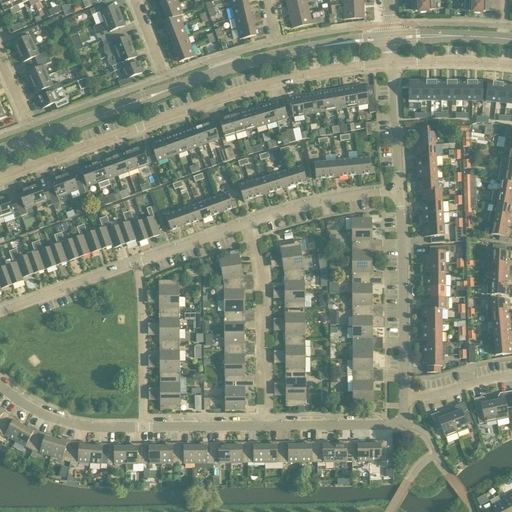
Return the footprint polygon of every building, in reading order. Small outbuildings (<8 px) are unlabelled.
[(0,0),(0,3),(4,12),(9,9),(12,15),(16,13),(10,0),(0,0)] [(20,11),(17,6),(23,3),(21,0),(10,0),(16,13),(20,11)] [(85,9),(91,6),(88,0),(86,0),(83,2),(85,9)] [(176,0),(160,0),(159,1),(163,11),(179,4),(176,0)] [(289,16),(309,12),(307,3),(316,1),(315,0),(302,0),(286,4),(289,16)] [(413,0),(414,5),(410,5),(410,11),(415,11),(415,12),(420,12),(420,13),(426,13),(426,11),(431,11),(431,10),(435,10),(434,0),(413,0)] [(464,0),(464,11),(468,11),(468,12),(473,12),(473,13),(479,14),(480,12),(485,13),(485,11),(489,12),(489,6),(485,5),(485,0),(464,0)] [(179,16),(183,15),(179,4),(163,11),(167,20),(167,21),(179,16)] [(248,4),(232,8),(234,18),(250,15),(248,4)] [(71,14),(68,5),(61,8),(63,11),(65,17),(71,14)] [(90,10),(92,16),(95,25),(94,26),(120,16),(116,6),(104,11),(102,5),(90,10)] [(343,7),(344,20),(364,19),(363,6),(343,7)] [(58,7),(48,11),(51,17),(60,12),(58,7)] [(320,18),(311,20),(309,12),(289,16),(292,29),(312,24),(321,22),(320,18)] [(250,15),(234,18),(236,29),(253,25),(250,15)] [(102,41),(103,40),(114,36),(112,31),(124,26),(120,16),(94,26),(93,27),(97,39),(99,38),(100,38),(102,41)] [(167,20),(163,22),(167,32),(183,26),(179,16),(167,21),(167,20)] [(76,27),(74,20),(64,23),(67,31),(76,27)] [(59,34),(65,32),(62,24),(56,27),(59,34)] [(20,25),(11,29),(13,33),(22,29),(20,25)] [(253,25),(236,29),(239,40),(255,36),(253,25)] [(183,26),(167,32),(171,42),(187,36),(183,26)] [(25,37),(13,43),(17,53),(34,46),(30,36),(37,32),(35,27),(23,32),(25,37)] [(71,36),(77,50),(84,47),(78,33),(71,36)] [(114,36),(103,40),(102,41),(104,46),(103,50),(105,54),(108,56),(108,57),(132,47),(129,37),(116,42),(114,36)] [(187,36),(171,42),(175,52),(191,46),(187,36)] [(46,52),(38,55),(34,46),(17,53),(21,63),(34,58),(36,63),(48,57),(46,52)] [(179,63),(195,57),(191,46),(175,52),(179,63)] [(114,72),(121,69),(126,67),(124,62),(137,57),(132,47),(108,57),(107,60),(108,64),(112,67),(114,72)] [(43,66),(50,63),(48,57),(36,63),(39,68),(26,73),(30,83),(47,76),(43,66)] [(139,62),(126,67),(121,69),(125,79),(118,82),(120,88),(132,83),(130,78),(143,73),(139,62)] [(83,78),(81,71),(75,73),(77,80),(83,78)] [(47,88),(50,93),(62,88),(59,83),(52,86),(47,76),(30,83),(35,93),(47,88)] [(81,89),(88,86),(85,78),(77,81),(81,89)] [(421,81),(408,81),(408,103),(421,103),(421,81)] [(431,81),(421,81),(421,101),(431,101),(431,81)] [(441,81),(431,81),(431,101),(441,101),(441,81)] [(451,81),(441,81),(441,101),(451,101),(451,81)] [(462,82),(451,81),(451,101),(462,101),(462,82)] [(472,82),(462,82),(462,101),(472,101),(472,82)] [(482,82),(472,82),(472,101),(482,102),(482,82)] [(497,83),(487,82),(485,101),(495,103),(497,83)] [(508,84),(497,83),(495,103),(505,104),(508,84)] [(353,87),(357,106),(368,105),(364,85),(353,87)] [(343,89),(346,108),(357,106),(353,87),(343,89)] [(59,101),(54,91),(62,88),(50,93),(37,98),(42,109),(54,103),(56,109),(68,103),(66,98),(59,101)] [(332,90),(336,110),(346,108),(343,89),(332,90)] [(322,92),(325,112),(336,110),(332,90),(322,92)] [(311,94),(314,114),(325,112),(322,92),(311,94)] [(300,96),(304,116),(314,114),(311,94),(300,96)] [(304,116),(300,96),(289,98),(293,118),(304,116)] [(270,103),(276,122),(287,119),(281,100),(270,103)] [(260,106),(266,125),(276,122),(270,103),(260,106)] [(250,109),(256,128),(266,125),(260,106),(250,109)] [(239,112),(245,132),(256,128),(250,109),(239,112)] [(229,115),(235,135),(245,132),(239,112),(229,115)] [(235,135),(229,115),(218,119),(224,138),(235,135)] [(201,125),(208,144),(219,140),(212,121),(201,125)] [(467,127),(460,127),(460,131),(462,131),(462,135),(476,135),(476,134),(480,134),(481,130),(472,129),(472,124),(467,127)] [(191,128),(198,147),(208,144),(201,125),(191,128)] [(338,126),(332,127),(333,134),(340,133),(338,126)] [(419,127),(419,134),(419,137),(414,138),(415,146),(435,145),(434,133),(434,127),(419,127)] [(181,132),(188,151),(198,147),(191,128),(181,132)] [(300,134),(299,128),(292,129),(295,141),(308,138),(307,132),(300,134)] [(286,130),(289,143),(295,141),(292,129),(286,130)] [(171,136),(178,155),(188,151),(181,132),(171,136)] [(469,143),(473,143),(473,138),(471,138),(471,135),(475,136),(476,135),(462,135),(462,143),(469,143)] [(161,139),(167,158),(178,155),(171,136),(161,139)] [(509,150),(511,150),(511,139),(505,138),(503,149),(509,149),(509,150)] [(167,158),(161,139),(150,143),(157,162),(167,158)] [(420,157),(436,156),(435,145),(415,146),(415,155),(420,155),(420,157)] [(131,150),(138,169),(148,165),(142,146),(131,150)] [(235,159),(231,147),(225,149),(229,161),(235,159)] [(219,151),(222,163),(229,161),(225,149),(219,151)] [(121,154),(128,173),(138,169),(131,150),(121,154)] [(111,157),(118,176),(128,173),(121,154),(111,157)] [(416,169),(436,168),(436,156),(420,157),(421,160),(416,160),(416,169)] [(101,161),(107,180),(118,176),(111,157),(101,161)] [(357,159),(359,175),(374,174),(374,167),(370,168),(369,158),(357,159)] [(347,160),(348,176),(359,175),(357,159),(347,160)] [(511,161),(507,160),(501,159),(499,170),(511,172),(511,161)] [(336,161),(337,178),(348,176),(347,160),(336,161)] [(91,165),(97,184),(107,180),(101,161),(91,165)] [(325,162),(326,179),(337,178),(336,161),(325,162)] [(326,179),(325,162),(314,163),(315,180),(326,179)] [(84,179),(81,180),(75,182),(71,172),(61,176),(67,194),(78,191),(79,195),(89,192),(87,187),(97,184),(91,165),(80,168),(84,179)] [(291,170),(296,185),(306,182),(302,166),(291,170)] [(422,180),(437,179),(436,168),(416,169),(417,178),(422,177),(422,180)] [(296,185),(291,170),(280,173),(285,189),(296,185)] [(511,172),(499,170),(498,180),(497,181),(511,183),(511,172)] [(182,178),(180,172),(174,174),(176,180),(182,178)] [(285,189),(280,173),(270,176),(275,192),(285,189)] [(59,205),(59,203),(57,198),(67,194),(61,176),(50,179),(54,190),(48,192),(53,205),(54,208),(58,207),(59,205)] [(275,192),(270,176),(259,179),(264,195),(275,192)] [(264,195),(259,179),(249,183),(254,198),(264,195)] [(438,191),(438,190),(437,179),(422,180),(422,183),(417,183),(418,192),(421,192),(438,191)] [(511,183),(497,181),(498,180),(496,180),(495,184),(498,184),(496,191),(496,192),(511,194),(511,183)] [(149,185),(147,182),(143,183),(146,190),(153,188),(152,184),(149,185)] [(28,187),(35,206),(45,202),(47,207),(53,205),(48,192),(43,194),(39,183),(28,187)] [(254,198),(249,183),(238,186),(243,202),(254,198)] [(16,204),(21,216),(26,214),(25,210),(35,206),(28,187),(18,191),(22,202),(16,204)] [(427,203),(442,202),(441,190),(438,190),(438,191),(421,192),(422,200),(427,200),(427,203)] [(113,194),(116,201),(125,198),(123,191),(113,194)] [(511,194),(496,192),(496,191),(493,191),(491,202),(511,205),(511,194)] [(115,201),(112,193),(108,195),(108,196),(101,199),(103,206),(115,201)] [(217,197),(222,213),(237,208),(234,201),(231,203),(227,193),(217,197)] [(0,197),(0,209),(3,218),(13,214),(15,219),(21,216),(16,204),(10,206),(6,195),(0,197)] [(206,201),(212,216),(222,213),(217,197),(206,201)] [(196,205),(202,220),(212,216),(206,201),(196,205)] [(423,214),(443,213),(442,202),(427,203),(427,206),(422,206),(423,214)] [(495,213),(509,216),(510,213),(511,213),(511,205),(491,202),(490,205),(493,205),(491,212),(495,213)] [(186,208),(191,224),(202,220),(196,205),(186,208)] [(146,209),(148,215),(149,218),(142,220),(149,239),(160,235),(150,207),(146,209)] [(176,212),(181,228),(191,224),(186,208),(176,212)] [(134,223),(130,211),(126,213),(136,241),(137,243),(149,239),(142,220),(134,223)] [(181,228),(176,212),(165,216),(168,225),(165,227),(167,233),(181,228)] [(123,214),(125,220),(126,223),(118,226),(125,245),(136,241),(126,213),(123,214)] [(428,225),(443,225),(443,213),(423,214),(423,223),(428,223),(428,225)] [(493,224),(507,226),(507,227),(510,227),(511,219),(509,219),(509,216),(495,213),(493,224)] [(362,215),(362,219),(351,219),(351,235),(371,235),(371,219),(369,219),(369,215),(362,215)] [(111,228),(106,217),(103,218),(114,249),(125,245),(118,226),(111,228)] [(99,219),(101,225),(102,228),(95,231),(101,250),(112,246),(113,249),(114,249),(103,218),(99,219)] [(507,226),(493,224),(491,235),(508,238),(510,230),(507,230),(507,227),(507,226)] [(87,234),(84,225),(80,226),(90,254),(101,250),(95,231),(87,234)] [(444,243),(444,236),(443,225),(428,225),(428,228),(423,229),(424,238),(430,237),(431,243),(444,243)] [(76,228),(79,234),(80,236),(72,239),(79,258),(90,254),(80,226),(76,228)] [(65,242),(61,233),(58,234),(68,262),(79,258),(72,239),(65,242)] [(54,236),(56,242),(57,245),(49,247),(56,266),(68,262),(58,234),(54,236)] [(351,251),(371,251),(371,235),(351,235),(351,251)] [(42,250),(39,241),(35,243),(45,270),(56,266),(49,247),(42,250)] [(282,261),(301,258),(299,241),(279,244),(282,261)] [(31,244),(33,250),(34,253),(27,255),(34,274),(45,270),(35,243),(31,244)] [(492,262),(506,263),(506,260),(509,260),(510,252),(505,252),(505,245),(492,245),(492,262)] [(429,247),(430,252),(430,255),(425,255),(425,264),(445,264),(445,253),(449,252),(449,246),(429,247)] [(19,258),(16,249),(12,251),(23,281),(24,281),(23,278),(34,274),(27,255),(19,258)] [(9,252),(11,258),(13,264),(5,266),(12,285),(23,281),(12,251),(9,252)] [(352,267),(372,267),(371,251),(351,251),(352,267)] [(318,262),(326,261),(326,254),(317,255),(318,262)] [(239,255),(219,258),(221,269),(241,266),(239,255)] [(284,275),(304,275),(301,258),(282,261),(284,275)] [(491,273),(509,274),(509,266),(506,266),(506,263),(492,262),(491,273)] [(430,275),(445,275),(445,264),(425,264),(425,272),(430,272),(430,275)] [(0,268),(0,286),(2,292),(1,289),(12,285),(5,266),(0,268)] [(241,266),(221,269),(223,285),(243,284),(241,266)] [(352,282),(372,282),(372,267),(352,267),(352,282)] [(509,274),(491,273),(491,283),(491,284),(505,284),(505,281),(508,281),(509,274)] [(284,292),(304,292),(304,275),(284,275),(284,277),(284,292)] [(425,287),(445,287),(445,275),(430,275),(430,278),(425,278),(425,287)] [(158,281),(158,297),(178,297),(178,281),(158,281)] [(352,298),(372,298),(372,282),(352,282),(352,298)] [(505,288),(505,284),(491,284),(491,283),(487,283),(486,295),(508,296),(508,288),(505,288)] [(223,302),(243,301),(243,284),(223,285),(223,302)] [(445,287),(425,287),(425,295),(430,295),(430,298),(445,298),(445,287)] [(284,308),(304,308),(304,292),(284,292),(284,308)] [(178,297),(158,297),(159,314),(179,313),(178,297)] [(352,314),(372,314),(372,298),(352,298),(352,314)] [(449,310),(449,309),(449,298),(445,298),(430,298),(430,301),(425,301),(425,309),(441,309),(441,310),(445,310),(449,310)] [(491,312),(506,311),(505,308),(508,308),(508,300),(490,301),(491,312)] [(243,301),(223,302),(224,318),(244,317),(243,301)] [(284,324),(304,324),(304,308),(284,308),(284,324)] [(426,321),(441,321),(441,310),(441,309),(425,309),(421,309),(421,318),(426,318),(426,321)] [(330,311),(329,324),(339,324),(339,311),(330,311)] [(492,323),(510,322),(509,314),(506,314),(506,311),(491,312),(492,323)] [(179,313),(159,314),(159,330),(179,330),(179,313)] [(184,313),(184,319),(193,319),(193,321),(193,329),(199,328),(199,321),(199,318),(199,313),(184,313)] [(352,330),(372,330),(372,314),(352,314),(352,330)] [(224,318),(224,334),(244,334),(244,317),(224,318)] [(422,332),(441,332),(441,321),(426,321),(426,324),(421,324),(422,332)] [(493,334),(507,333),(507,329),(510,329),(510,322),(492,323),(493,334)] [(304,324),(284,324),(285,341),(305,340),(304,324)] [(179,330),(159,330),(159,346),(179,346),(179,330)] [(352,346),(372,345),(372,330),(352,330),(352,346)] [(426,344),(442,344),(441,332),(422,332),(422,341),(426,341),(426,344)] [(494,345),(508,343),(508,344),(511,343),(511,336),(508,336),(507,333),(493,334),(494,345)] [(244,334),(224,334),(224,350),(244,350),(244,334)] [(285,357),(305,357),(305,340),(285,341),(285,357)] [(508,343),(494,345),(495,356),(511,354),(511,349),(511,346),(509,347),(508,344),(508,343)] [(422,355),(442,355),(442,344),(426,344),(426,347),(422,347),(422,355)] [(352,361),(372,361),(372,345),(352,346),(352,361)] [(179,346),(159,346),(159,362),(179,362),(179,346)] [(224,350),(224,366),(244,366),(244,350),(224,350)] [(440,373),(440,367),(442,367),(442,355),(422,355),(422,364),(427,364),(427,373),(440,373)] [(285,373),(305,373),(305,357),(285,357),(285,373)] [(352,377),(372,377),(372,361),(352,361),(352,377)] [(179,362),(159,362),(159,378),(179,378),(179,362)] [(224,366),(224,382),(244,382),(244,366),(224,366)] [(285,390),(305,389),(305,373),(285,373),(285,390)] [(352,393),(372,393),(372,377),(352,377),(352,393)] [(159,378),(160,395),(180,394),(179,378),(159,378)] [(224,382),(224,399),(244,398),(244,382),(224,382)] [(305,389),(285,390),(285,406),(297,406),(303,406),(305,406),(305,389)] [(492,402),(496,421),(508,418),(506,409),(511,408),(509,392),(499,394),(501,400),(492,402)] [(372,393),(352,393),(352,409),(372,409),(372,393)] [(160,395),(160,411),(180,411),(180,394),(160,395)] [(479,424),(484,423),(496,421),(492,402),(484,404),(482,397),(473,399),(477,415),(479,424)] [(224,399),(225,410),(245,410),(244,398),(224,399)] [(471,422),(470,418),(464,403),(455,406),(457,412),(449,415),(456,433),(468,429),(466,424),(471,422)] [(1,409),(0,408),(0,428),(9,415),(1,409)] [(456,433),(449,415),(441,418),(439,412),(430,415),(436,430),(441,428),(444,437),(456,433)] [(0,433),(14,442),(23,426),(19,424),(18,420),(9,415),(0,428),(0,433)] [(14,442),(25,447),(32,451),(40,432),(31,427),(27,428),(23,426),(14,442)] [(32,451),(50,457),(55,440),(51,439),(49,435),(40,432),(32,451)] [(55,440),(50,457),(69,462),(73,442),(63,439),(60,441),(55,440)] [(373,445),(369,445),(369,462),(392,462),(392,441),(376,442),(373,445)] [(477,449),(482,446),(478,441),(473,444),(477,449)] [(69,462),(77,463),(88,464),(89,446),(86,446),(83,443),(73,442),(69,462)] [(264,446),(264,463),(282,463),(282,442),(272,443),(269,446),(264,446)] [(282,442),(282,463),(299,463),(299,445),(295,445),(292,442),(282,442)] [(299,445),(299,463),(317,463),(316,442),(306,442),(303,445),(299,445)] [(316,442),(317,463),(334,463),(334,445),(329,445),(326,442),(316,442)] [(334,445),(334,463),(351,462),(351,442),(341,442),(338,445),(334,445)] [(351,442),(351,462),(369,462),(369,445),(364,445),(361,442),(351,442)] [(177,444),(177,464),(195,464),(195,446),(190,446),(187,443),(177,444)] [(212,464),(212,443),(202,443),(199,446),(195,446),(195,464),(212,464)] [(212,443),(212,464),(230,464),(229,446),(225,446),(222,443),(212,443)] [(229,446),(230,464),(247,463),(247,443),(237,443),(234,446),(229,446)] [(257,443),(247,443),(247,463),(264,463),(264,446),(260,446),(257,443)] [(89,446),(88,464),(107,465),(108,444),(98,444),(94,446),(89,446)] [(108,444),(107,465),(125,465),(125,447),(121,447),(118,444),(108,444)] [(125,447),(125,465),(143,464),(142,444),(132,444),(129,447),(125,447)] [(142,444),(143,464),(160,464),(160,447),(155,447),(152,444),(142,444)] [(160,447),(160,464),(177,464),(177,444),(167,444),(164,447),(160,447)] [(480,505),(489,500),(485,493),(476,499),(480,505)] [(511,511),(511,495),(501,501),(507,511),(511,511)] [(486,510),(486,511),(507,511),(501,501),(486,510)]
